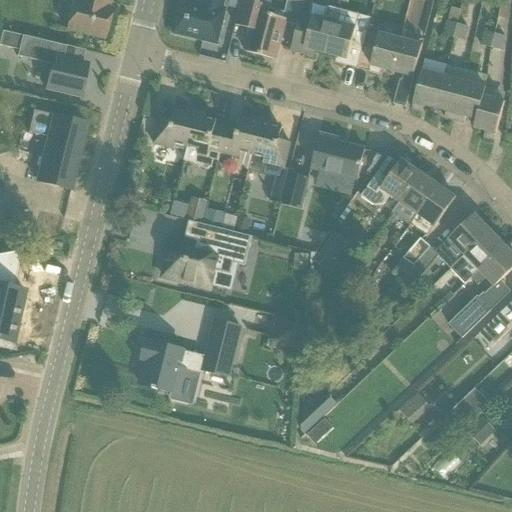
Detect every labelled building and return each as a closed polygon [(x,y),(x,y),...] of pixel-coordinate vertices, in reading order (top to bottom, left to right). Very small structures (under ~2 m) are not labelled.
[(72,0),(65,31),(103,40),(111,10),(107,9),(108,0),(72,0)] [(216,45),(221,26),(225,11),(219,10),(221,0),(202,0),(201,5),(181,0),(173,34),(216,45)] [(256,0),(241,0),(240,7),(235,26),(250,31),(244,53),(275,61),(285,24),(297,27),(303,5),(303,0),(287,0),(284,13),(268,9),(270,4),(256,0)] [(303,0),(303,5),(297,27),(290,52),(312,58),(314,53),(324,55),(337,10),(327,7),(323,20),(310,16),(314,1),(310,0),(303,0)] [(337,10),(324,55),(336,58),(334,64),(357,70),(367,32),(370,19),(337,10)] [(449,11),(446,23),(456,25),(459,13),(449,11)] [(456,25),(446,23),(442,36),(452,39),(456,25)] [(456,25),(452,39),(462,42),(466,28),(456,25)] [(494,35),(490,49),(501,52),(504,38),(503,37),(505,30),(496,28),(494,35)] [(2,32),(0,38),(0,47),(17,52),(16,58),(50,66),(45,91),(79,98),(84,76),(83,76),(79,75),(81,66),(81,65),(81,64),(62,60),(65,47),(2,32)] [(367,32),(357,70),(379,76),(381,70),(391,73),(399,41),(367,32)] [(480,46),(490,49),(494,35),(483,32),(480,46)] [(399,41),(391,73),(403,76),(401,81),(399,81),(393,105),(405,109),(411,89),(422,47),(399,41)] [(425,60),(416,91),(411,110),(422,113),(423,107),(434,110),(445,69),(446,66),(425,60)] [(445,69),(434,110),(445,113),(444,119),(454,121),(464,84),(466,75),(445,69)] [(464,84),(454,121),(464,124),(465,118),(475,121),(476,121),(485,89),(464,84)] [(476,121),(475,121),(473,130),(485,133),(483,139),(494,141),(504,104),(493,101),(495,92),(485,89),(476,121)] [(171,123),(159,120),(153,145),(172,150),(174,146),(185,149),(195,112),(186,110),(185,115),(174,112),(171,123)] [(27,133),(36,136),(40,137),(29,181),(70,191),(86,125),(33,112),(27,133)] [(195,112),(185,149),(186,149),(183,163),(197,166),(199,169),(206,171),(211,168),(213,162),(215,162),(224,128),(215,126),(216,122),(204,120),(205,115),(195,112)] [(224,128),(215,162),(218,163),(219,160),(220,154),(238,159),(240,154),(251,156),(260,120),(252,118),(250,123),(239,120),(236,131),(224,128)] [(260,120),(251,156),(252,157),(248,172),(260,175),(263,165),(283,170),(290,144),(278,141),(281,130),(270,128),(271,123),(260,120)] [(319,135),(314,154),(310,170),(357,182),(365,150),(337,143),(338,139),(319,135)] [(375,176),(365,191),(361,197),(374,206),(386,203),(390,197),(398,203),(419,174),(401,161),(385,183),(375,176)] [(0,173),(0,239),(11,237),(0,173)] [(277,185),(284,187),(287,175),(280,173),(277,185)] [(419,174),(398,203),(399,204),(392,214),(409,226),(437,186),(419,174)] [(287,175),(284,187),(279,207),(299,212),(307,180),(287,175)] [(437,186),(409,226),(426,237),(433,227),(435,229),(455,199),(437,186)] [(184,221),(189,202),(178,198),(173,218),(184,221)] [(205,212),(207,202),(191,198),(185,222),(188,222),(201,226),(205,212)] [(226,217),(205,212),(201,226),(222,231),(226,217)] [(464,257),(490,232),(474,216),(459,229),(435,253),(430,248),(413,268),(420,276),(438,258),(450,270),(464,257)] [(234,231),(248,235),(251,221),(238,218),(234,231)] [(201,226),(188,222),(187,226),(183,243),(180,242),(175,241),(173,250),(172,253),(170,252),(169,251),(162,278),(209,290),(213,272),(230,276),(233,265),(239,267),(239,266),(244,268),(247,258),(252,238),(222,231),(201,226)] [(127,233),(127,243),(146,242),(146,232),(127,233)] [(470,280),(504,247),(490,232),(464,257),(450,270),(465,285),(470,280)] [(328,239),(317,256),(328,264),(340,247),(328,239)] [(420,240),(402,260),(413,268),(430,248),(420,240)] [(511,255),(504,247),(470,280),(477,287),(485,279),(493,288),(501,282),(511,270),(511,255)] [(0,255),(0,341),(12,345),(24,292),(12,289),(18,262),(13,254),(0,255)] [(281,255),(281,271),(293,271),(293,255),(281,255)] [(307,256),(297,255),(296,271),(306,272),(307,256)] [(413,268),(406,275),(414,282),(420,276),(413,268)] [(350,275),(338,291),(333,299),(342,305),(347,297),(348,298),(359,282),(350,275)] [(477,298),(448,326),(461,340),(491,312),(477,298)] [(511,302),(499,315),(478,335),(491,349),(509,331),(511,327),(511,302)] [(263,320),(262,329),(280,331),(282,322),(263,320)] [(152,390),(156,392),(157,390),(181,396),(187,372),(202,376),(203,371),(227,377),(239,329),(214,323),(206,358),(146,343),(141,360),(146,362),(140,386),(152,389),(152,390)] [(304,340),(317,349),(324,340),(310,330),(304,340)] [(315,401),(339,377),(332,369),(307,393),(315,401)] [(413,424),(430,409),(416,394),(400,410),(413,424)] [(302,416),(300,432),(303,435),(334,406),(324,396),(302,416)] [(468,397),(452,411),(456,414),(468,427),(483,413),(471,400),(468,397)] [(480,446),(495,432),(481,418),(466,432),(480,446)] [(306,436),(314,445),(332,429),(324,420),(306,436)] [(419,469),(431,479),(445,462),(433,452),(419,469)]
